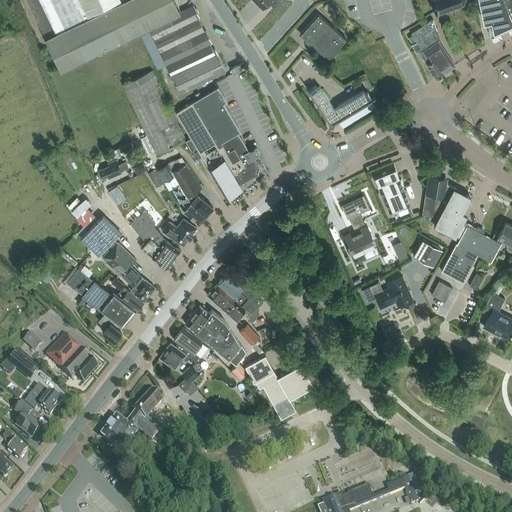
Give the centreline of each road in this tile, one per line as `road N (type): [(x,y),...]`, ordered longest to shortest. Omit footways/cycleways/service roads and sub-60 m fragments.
road 1 (secondary): [(10,511),(239,228)]
road 2 (unclassified): [(356,383),(239,228)]
road 3 (tertiary): [(319,162),(215,0)]
road 4 (residential): [(356,383),(434,333),(511,370)]
road 5 (residential): [(511,491),(403,429)]
road 6 (secondary): [(319,162),(399,118),(431,119)]
